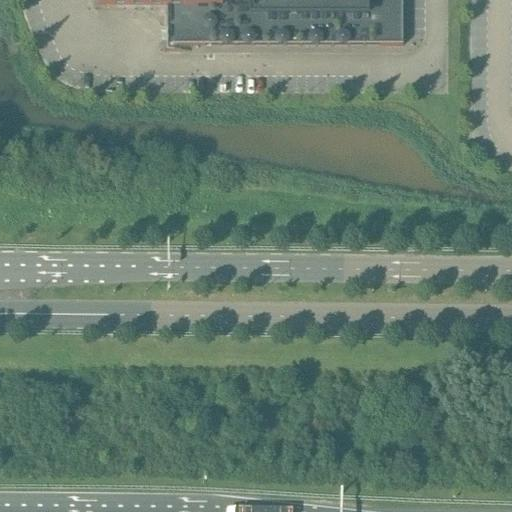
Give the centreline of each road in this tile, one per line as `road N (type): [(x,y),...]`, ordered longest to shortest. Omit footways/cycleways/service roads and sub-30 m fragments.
road 1 (tertiary): [(0,313),(511,318)]
road 2 (tertiary): [(511,271),(0,267)]
